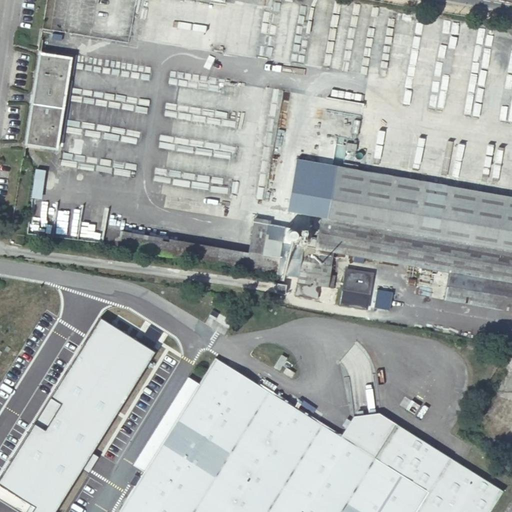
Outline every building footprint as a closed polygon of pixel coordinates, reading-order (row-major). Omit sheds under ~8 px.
[(69,60),(39,55),(26,144),(56,149),(69,60)] [(357,166),(343,164),(342,169),(336,169),(328,220),(320,219),(316,236),(314,250),(331,253),(398,265),(397,272),(403,272),(404,266),(419,269),(414,296),(511,313),(511,199),(355,172),(357,166)] [(32,199),(25,236),(84,247),(91,210),(32,199)] [(327,276),(331,253),(314,250),(280,244),(283,230),(283,229),(239,221),(232,256),(128,237),(128,235),(123,234),(120,248),(295,280),(292,296),(316,300),(318,287),(331,289),(333,277),(327,276)] [(314,250),(316,236),(283,230),(280,244),(314,250)] [(372,276),(345,271),(339,306),(366,311),(372,276)] [(188,343),(148,317),(138,334),(178,359),(188,343)] [(290,358),(284,355),(277,367),(282,370),(290,358)] [(215,358),(199,383),(143,474),(119,511),(462,511),(382,461),(376,458),(215,358)] [(132,467),(143,474),(199,383),(188,376),(132,467)] [(397,423),(376,458),(382,461),(403,427),(397,423)] [(489,511),(504,490),(403,427),(382,461),(462,511),(489,511)]
